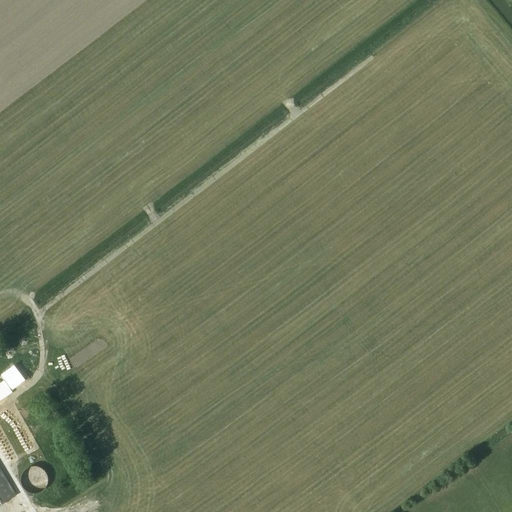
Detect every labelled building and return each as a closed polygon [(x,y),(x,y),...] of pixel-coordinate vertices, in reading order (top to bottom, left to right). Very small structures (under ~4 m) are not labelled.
[(13,383),(25,376),(18,364),(6,372),(13,383)] [(16,409),(23,422),(37,415),(30,402),(16,409)] [(39,418),(26,424),(32,437),(46,431),(39,418)] [(30,467),(27,468),(24,471),(22,473),(21,477),(20,480),(21,483),(22,487),(24,489),(26,492),(29,493),(32,494),(36,494),(39,493),(42,492),(45,490),(47,487),(48,484),(48,480),(48,477),(47,474),(45,471),(43,469),(40,467),(36,466),(33,466),(30,467)] [(0,505),(16,495),(0,467),(0,505)]
